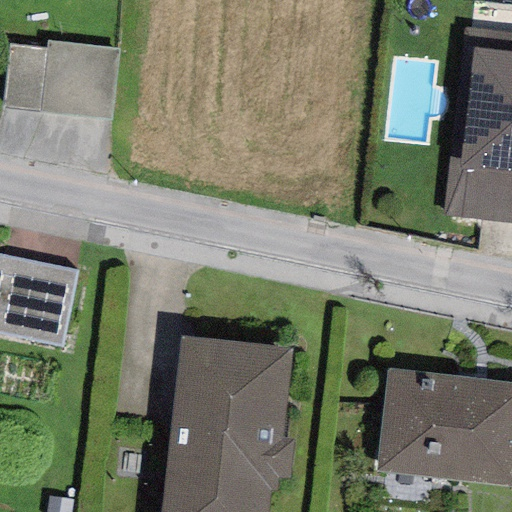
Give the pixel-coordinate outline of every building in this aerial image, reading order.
[(511,34),(464,30),(462,52),(476,53),(462,159),(461,168),(511,174),(511,34)] [(111,120),(118,51),(47,41),(46,50),(9,45),(4,109),(111,120)] [(511,225),(511,174),(461,168),(462,159),(448,158),(442,217),(511,225)] [(78,270),(0,253),(0,336),(62,349),(78,270)] [(270,511),(290,350),(179,336),(158,511),(270,511)] [(511,382),(387,369),(376,472),(511,486),(511,382)]
